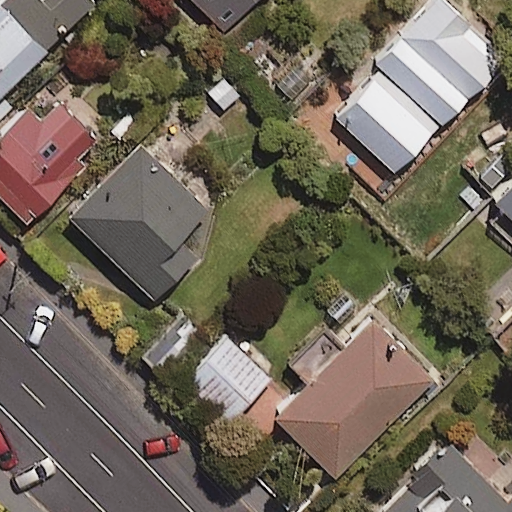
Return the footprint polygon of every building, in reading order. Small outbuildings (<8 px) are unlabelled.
[(0,0),(0,84),(85,0),(50,0),(48,2),(45,0),(0,0)] [(190,0),(223,29),(249,0),(190,0)] [(382,63),(356,90),(385,117),(378,124),(397,142),(419,120),(429,129),(495,60),(462,28),(471,20),(450,0),(407,0),(364,45),(382,63)] [(263,79),(284,101),(314,73),(293,50),(263,79)] [(35,112),(23,99),(0,122),(0,191),(24,215),(99,140),(67,108),(53,94),(35,112)] [(200,205),(133,139),(100,173),(90,163),(55,199),(150,293),(192,250),(173,232),(200,205)] [(511,170),(490,193),(511,214),(511,170)] [(429,375),(368,310),(269,404),(330,469),(429,375)] [(184,313),(143,351),(163,373),(204,335),(184,313)] [(248,352),(254,345),(241,332),(234,339),(224,329),(181,373),(225,416),(268,371),(248,352)] [(511,511),(511,468),(493,487),(444,436),(365,511),(511,511)]
